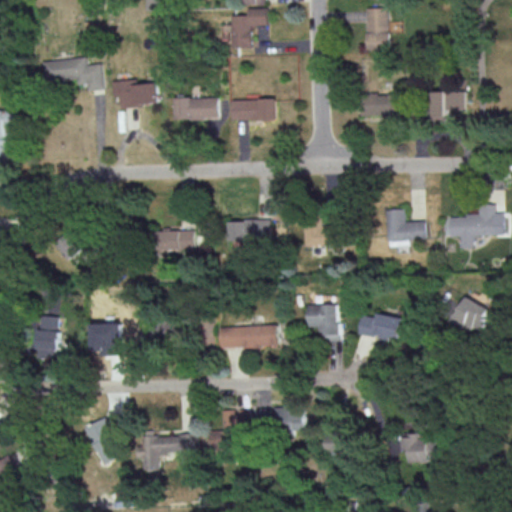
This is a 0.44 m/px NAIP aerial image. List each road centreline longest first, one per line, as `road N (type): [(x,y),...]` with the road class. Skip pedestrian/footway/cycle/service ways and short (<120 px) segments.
road 1 (residential): [(77,511),(11,406),(5,336),(20,238),(51,192),(101,175),(511,162)]
road 2 (residential): [(356,382),(10,390)]
road 3 (residential): [(325,167),(317,0)]
